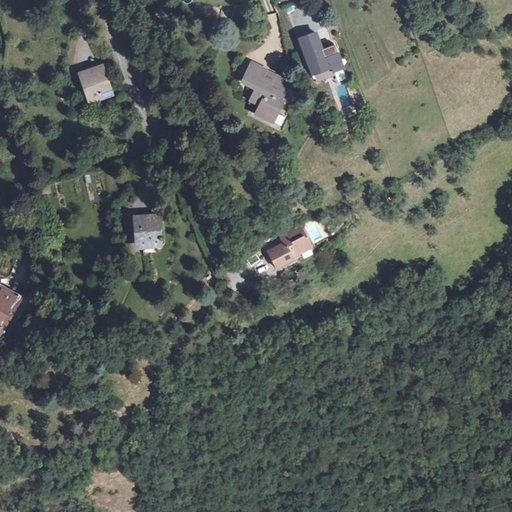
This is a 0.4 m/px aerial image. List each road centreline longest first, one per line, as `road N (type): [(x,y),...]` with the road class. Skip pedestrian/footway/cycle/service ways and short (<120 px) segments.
road 1 (track): [(205,511),(306,475),(456,380),(495,372),(511,387)]
road 2 (residential): [(103,0),(216,266)]
road 3 (track): [(0,103),(23,151),(31,195),(21,280)]
